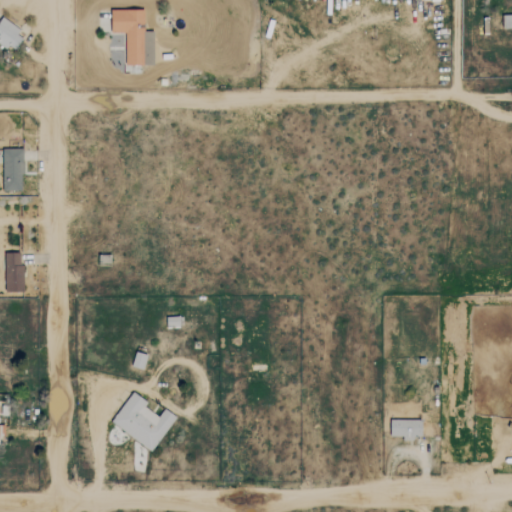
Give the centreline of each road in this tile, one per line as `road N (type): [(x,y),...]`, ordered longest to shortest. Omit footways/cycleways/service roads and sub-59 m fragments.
road 1 (track): [(62,511),(66,297),(56,0)]
road 2 (track): [(0,101),(511,93)]
road 3 (track): [(0,499),(511,493)]
